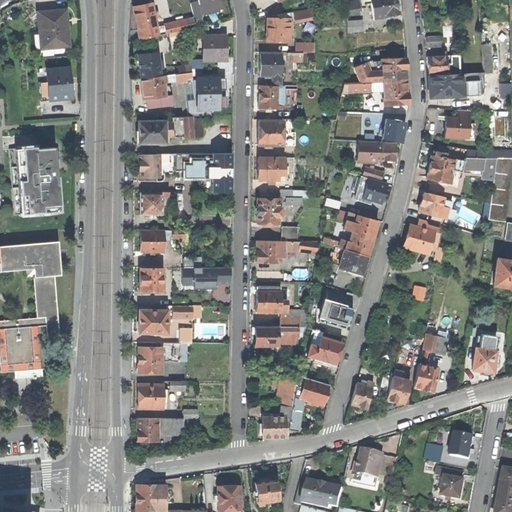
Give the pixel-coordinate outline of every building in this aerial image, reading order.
[(197,0),(198,1),(201,14),(219,10),(222,9),(220,0),(197,0)] [(370,3),(373,19),(397,15),(395,6),(393,0),(357,0),(346,2),(346,12),(364,8),(363,5),(370,3)] [(202,15),(201,14),(198,1),(190,3),(194,19),(202,17),(202,15)] [(140,40),(158,36),(155,19),(153,9),(152,4),(133,7),(136,23),(140,40)] [(310,9),(276,16),(277,20),(267,19),(266,33),(266,42),(287,43),(288,22),(292,22),(312,18),(310,9)] [(41,48),(69,46),(67,27),(66,10),(38,12),(41,48)] [(166,34),(169,33),(183,30),(195,27),(193,19),(175,23),(168,25),(164,26),(166,34)] [(346,33),(362,32),(362,22),(346,23),(346,33)] [(173,48),(185,45),(183,30),(169,33),(173,48)] [(211,36),(202,36),(202,40),(203,51),(203,61),(226,60),(225,48),(225,36),(222,36),(211,36)] [(425,48),(440,47),(440,37),(424,38),(425,48)] [(308,45),(295,44),(295,54),(301,54),(313,54),(313,47),(308,47),(308,45)] [(480,45),(483,74),(491,74),(489,45),(480,45)] [(139,66),(141,79),(160,76),(159,68),(159,61),(158,53),(138,55),(139,66)] [(300,63),(301,54),(295,54),(286,54),(285,62),(300,63)] [(426,59),(427,76),(459,75),(458,54),(451,54),(451,71),(446,72),(445,57),(439,58),(439,55),(435,55),(435,58),(430,58),(426,59)] [(279,71),(279,56),(258,55),(258,67),(258,76),(269,77),(269,86),(279,86),(279,75),(283,75),(282,71),(279,71)] [(352,68),(359,84),(367,84),(381,82),(404,81),(402,69),(404,69),(404,65),(404,59),(380,60),(381,73),(368,74),(364,63),(352,68)] [(69,68),(46,70),(47,82),(49,101),(71,99),(70,82),(69,68)] [(184,80),(192,79),(191,72),(184,73),(184,80)] [(176,82),(184,80),(184,73),(179,74),(175,74),(176,82)] [(438,98),(462,96),(461,91),(482,89),(481,77),(465,77),(465,74),(459,75),(427,76),(428,88),(429,97),(438,96),(438,98)] [(146,99),(165,97),(163,82),(162,76),(160,76),(141,79),(142,89),(143,99),(146,99)] [(218,90),(222,90),(225,89),(225,83),(224,78),(196,79),(197,90),(198,109),(212,108),(219,108),(218,90)] [(211,116),(212,108),(198,109),(197,90),(196,79),(192,79),(184,80),(188,117),(192,117),(211,116)] [(383,105),(406,103),(405,94),(404,94),(404,90),(404,81),(381,82),(383,105)] [(368,92),(367,84),(359,84),(341,85),(340,94),(368,92)] [(276,107),(276,87),(257,88),(257,102),(257,110),(280,111),(280,107),(276,107)] [(172,96),(165,97),(146,99),(147,108),(173,105),(172,96)] [(466,130),(468,129),(469,111),(457,110),(457,119),(449,118),(445,122),(444,136),(465,137),(466,130)] [(183,137),(183,117),(172,117),(172,122),(172,137),(183,137)] [(188,117),(183,117),(183,137),(183,138),(193,138),(192,118),(192,117),(188,117)] [(200,120),(192,118),(193,138),(202,137),(200,120)] [(383,120),(380,139),(400,142),(401,132),(403,124),(383,120)] [(165,143),(165,137),(164,122),(164,121),(138,122),(138,133),(139,143),(165,143)] [(281,148),(282,124),(257,123),(256,135),(256,148),(281,148)] [(354,151),(371,152),(372,143),(354,143),(354,151)] [(380,165),(381,161),(392,161),(393,153),(393,144),(374,144),(374,164),(380,165)] [(54,148),(36,149),(36,147),(9,149),(14,215),(43,213),(43,207),(60,205),(58,177),(56,177),(55,173),(55,170),(56,170),(54,148)] [(487,220),(502,222),(511,159),(511,152),(496,152),(495,159),(487,220)] [(139,177),(159,177),(159,163),(159,155),(159,154),(139,154),(139,166),(139,177)] [(211,177),(211,179),(232,179),(232,165),(232,154),(175,154),(175,169),(200,170),(205,170),(205,176),(211,176),(211,177)] [(169,155),(159,155),(159,163),(169,163),(169,155)] [(428,181),(460,186),(464,163),(432,157),(430,170),(428,181)] [(277,160),(256,160),(255,171),(255,181),(266,181),(266,184),(276,184),(277,176),(283,176),(292,175),(292,159),(277,158),(277,160)] [(372,171),(369,179),(376,181),(379,173),(372,171)] [(198,192),(211,192),(211,179),(211,177),(200,177),(198,177),(198,192)] [(358,178),(352,199),(365,204),(366,200),(379,204),(382,194),(385,185),(358,178)] [(232,192),(232,179),(211,179),(211,192),(232,192)] [(140,215),(153,215),(161,214),(161,192),(139,193),(140,206),(140,215)] [(168,192),(161,192),(161,214),(153,215),(153,218),(165,218),(165,200),(168,200),(168,192)] [(420,213),(446,219),(448,209),(442,208),(444,199),(423,195),(421,204),(420,213)] [(324,205),(335,207),(337,202),(325,199),(324,205)] [(277,208),(277,200),(255,200),(255,214),(255,225),(276,225),(277,219),(279,219),(280,208),(277,208)] [(321,243),(333,247),(364,256),(365,256),(370,236),(375,222),(347,214),(342,230),(350,232),(347,242),(340,241),(339,243),(323,238),(321,243)] [(428,256),(429,251),(435,253),(441,231),(424,227),(422,231),(410,227),(407,239),(404,249),(428,256)] [(296,228),(280,228),(279,242),(281,242),(285,242),(296,242),(296,228)] [(140,251),(163,251),(163,237),(163,230),(140,230),(140,240),(140,251)] [(281,258),(281,242),(279,242),(254,241),(254,255),(254,263),(274,263),(274,256),(277,256),(277,258),(281,258)] [(33,277),(54,276),(51,242),(0,245),(0,271),(33,269),(33,277)] [(336,268),(359,274),(362,265),(364,256),(333,247),(329,263),(337,266),(336,268)] [(183,258),(183,267),(193,267),(200,267),(200,258),(183,258)] [(511,288),(511,262),(495,260),(492,286),(511,288)] [(193,281),(193,267),(183,267),(182,267),(182,281),(193,281)] [(193,267),(193,281),(193,286),(215,286),(215,284),(215,283),(230,283),(230,268),(200,267),(193,267)] [(139,291),(162,290),(161,268),(139,268),(139,281),(139,291)] [(57,317),(54,276),(33,277),(36,318),(57,317)] [(279,287),(254,287),(254,302),(255,313),(279,313),(279,327),(295,327),(302,328),(305,311),(285,311),(285,301),(279,301),(279,287)] [(320,333),(331,336),(337,318),(345,320),(347,312),(351,300),(334,295),(336,291),(328,288),(315,332),(320,333)] [(425,292),(415,290),(413,300),(423,302),(425,292)] [(172,305),(172,317),(192,317),(192,305),(186,305),(172,305)] [(200,305),(192,305),(192,317),(200,317),(200,305)] [(139,332),(166,333),(166,317),(166,311),(139,310),(139,322),(139,332)] [(45,340),(59,339),(57,317),(36,318),(0,321),(0,372),(13,371),(13,378),(39,375),(38,369),(47,369),(45,340)] [(294,343),(295,327),(279,327),(275,327),(275,329),(253,328),(253,340),(253,346),(275,347),(275,343),(294,343)] [(191,329),(179,328),(178,343),(180,343),(186,343),(190,343),(191,329)] [(320,365),(322,361),(333,364),(335,355),(339,344),(318,338),(320,333),(315,332),(313,331),(305,356),(312,358),(311,363),(320,365)] [(422,350),(445,355),(449,339),(425,334),(422,350)] [(161,342),(161,348),(161,361),(180,361),(180,343),(178,343),(161,342)] [(492,375),(494,375),(495,365),(499,366),(500,357),(496,357),(496,353),(486,352),(487,345),(477,344),(473,372),(485,374),(486,376),(489,376),(491,376),(492,375)] [(138,372),(160,373),(161,361),(161,348),(138,348),(138,361),(138,372)] [(434,392),(438,368),(419,364),(414,388),(427,391),(434,392)] [(286,417),(286,427),(288,427),(293,397),(297,375),(287,375),(281,403),(281,406),(280,405),(277,415),(271,415),(271,417),(286,417)] [(275,401),(281,403),(287,375),(279,375),(275,401)] [(297,375),(293,397),(298,399),(305,378),(297,375)] [(381,388),(389,390),(392,378),(384,376),(381,388)] [(298,399),(302,400),(319,405),(322,406),(325,396),(328,385),(305,378),(298,399)] [(410,383),(392,378),(389,390),(386,401),(389,402),(388,404),(391,405),(395,406),(396,404),(404,406),(410,383)] [(169,381),(169,390),(184,389),(184,381),(169,381)] [(350,406),(366,410),(374,384),(368,382),(367,387),(357,384),(353,396),(350,406)] [(137,408),(163,408),(163,385),(137,384),(137,398),(137,408)] [(298,399),(293,397),(288,427),(288,430),(297,431),(301,409),(302,403),(302,400),(298,399)] [(318,408),(319,405),(302,400),(302,403),(318,408)] [(183,410),(183,419),(197,419),(197,410),(183,410)] [(286,437),(286,427),(286,417),(271,417),(267,418),(262,418),(262,424),(262,435),(263,438),(286,437)] [(157,434),(157,418),(137,418),(137,432),(137,441),(157,442),(157,434)] [(183,419),(157,418),(157,434),(183,434),(183,419)] [(451,458),(469,461),(471,448),(473,439),(456,435),(451,458)] [(400,457),(407,458),(410,445),(403,443),(400,457)] [(445,454),(432,451),(430,458),(443,461),(445,454)] [(354,473),(378,477),(383,455),(372,453),(363,452),(359,464),(356,464),(354,473)] [(397,459),(390,457),(385,475),(392,477),(397,459)] [(496,511),(511,511),(511,472),(504,471),(502,483),(496,511)] [(302,479),(295,506),(302,508),(303,504),(329,510),(330,507),(338,508),(342,491),(326,487),(327,484),(320,482),(320,485),(314,484),(308,483),(309,481),(302,479)] [(441,498),(461,502),(463,492),(465,483),(445,479),(441,498)] [(257,505),(278,501),(275,481),(266,482),(254,484),(257,505)] [(137,511),(165,511),(165,486),(137,486),(137,499),(137,511)] [(228,488),(218,488),(218,511),(240,511),(240,488),(228,488)] [(392,509),(406,511),(409,504),(394,501),(392,509)]
